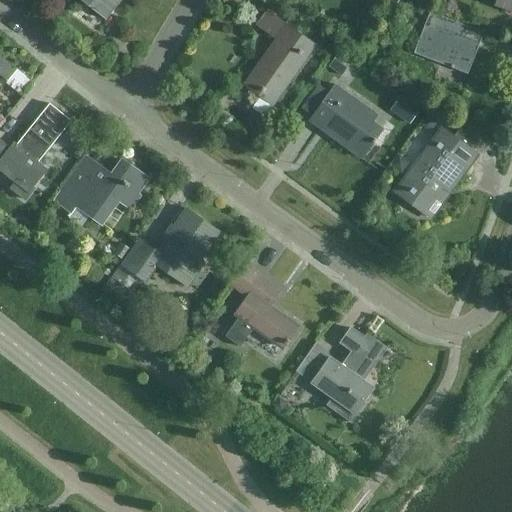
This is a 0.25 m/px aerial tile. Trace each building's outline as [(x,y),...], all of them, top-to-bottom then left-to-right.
[(80,0),(106,20),(121,0),(80,0)] [(511,0),(496,0),(495,4),(511,10),(511,0)] [(274,104),(314,46),(266,12),(257,24),(280,40),(260,68),(259,67),(247,85),(260,94),(253,105),(264,113),(271,102),(274,104)] [(467,73),(479,44),(455,35),(460,23),(430,12),(426,24),(414,53),(467,73)] [(334,48),(323,40),(317,47),(329,55),(334,48)] [(339,53),(329,67),(342,76),(352,62),(339,53)] [(8,81),(17,69),(0,55),(0,75),(8,81)] [(318,84),(301,108),(314,116),(331,92),(318,84)] [(374,143),(375,143),(384,129),(367,117),(372,111),(336,85),(331,92),(314,116),(311,121),(363,158),(374,143)] [(400,97),(391,111),(410,124),(419,110),(400,97)] [(10,189),(24,200),(47,172),(37,164),(71,122),(49,104),(13,150),(0,140),(0,171),(15,183),(10,189)] [(439,121),(429,113),(419,126),(425,130),(434,129),(439,121)] [(442,128),(396,191),(426,214),(440,195),(436,192),(443,182),(449,186),(466,163),(463,160),(471,149),(473,151),(480,142),(460,127),(454,136),(442,128)] [(80,158),(89,148),(78,140),(74,146),(74,153),(80,158)] [(111,175),(85,156),(53,201),(70,213),(75,206),(103,225),(119,202),(131,211),(140,198),(137,195),(149,179),(122,161),(111,175)] [(121,265),(112,278),(128,288),(137,276),(146,282),(158,266),(185,284),(189,286),(205,263),(201,261),(221,233),(188,210),(158,252),(140,239),(122,265),(121,265)] [(113,254),(122,260),(129,250),(120,243),(113,254)] [(281,291),(246,266),(233,285),(249,297),(236,314),(240,317),(226,337),(240,347),(254,328),(283,348),(286,343),(288,345),(291,341),(289,340),(298,327),(269,307),(281,291)] [(313,382),(333,397),(327,405),(352,423),(367,403),(364,401),(374,387),(363,380),(386,348),(369,335),(366,338),(352,328),(341,342),(356,352),(345,367),(331,357),(313,382)] [(273,406),(281,412),(287,402),(279,397),(273,406)]
